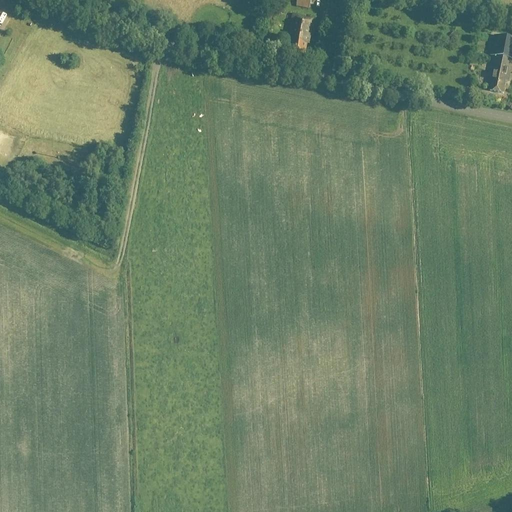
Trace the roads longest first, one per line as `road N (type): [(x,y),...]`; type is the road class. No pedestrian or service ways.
road 1 (unclassified): [(511,119),(163,44),(55,0)]
road 2 (track): [(118,267),(163,44)]
